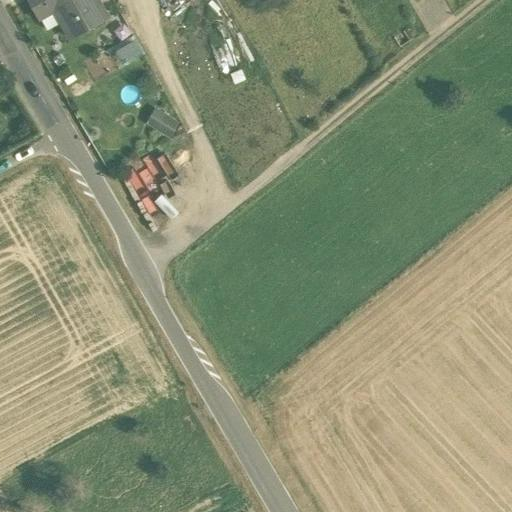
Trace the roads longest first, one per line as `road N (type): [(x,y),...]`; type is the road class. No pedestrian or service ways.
road 1 (track): [(484,0),(143,275)]
road 2 (secondary): [(285,511),(65,137)]
road 3 (track): [(226,208),(140,0)]
road 4 (secondary): [(65,137),(0,21)]
